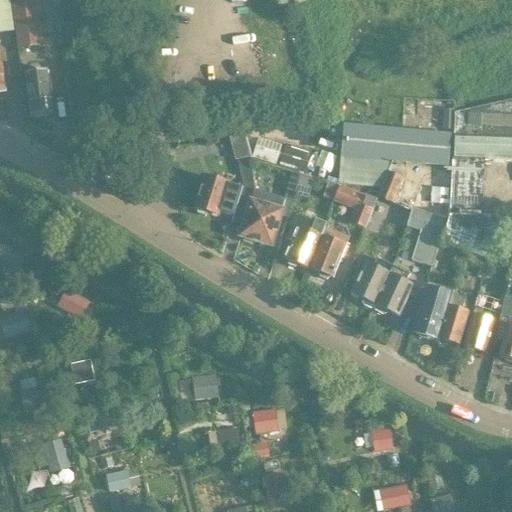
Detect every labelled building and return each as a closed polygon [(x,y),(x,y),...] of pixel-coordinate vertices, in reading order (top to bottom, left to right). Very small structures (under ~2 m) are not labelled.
[(0,0),(0,89),(4,89),(0,58),(0,33),(13,32),(9,0),(0,0)] [(10,0),(17,50),(41,47),(34,0),(10,0)] [(46,71),(24,74),(30,118),(51,116),(46,71)] [(511,100),(454,113),(453,135),(511,137),(511,100)] [(344,127),(339,184),(347,185),(381,188),(385,174),(386,172),(389,164),(447,168),(450,135),(344,127)] [(247,132),(231,135),(236,159),(252,156),(247,132)] [(511,161),(511,137),(453,135),(452,159),(484,161),(511,161)] [(258,139),(252,159),(274,165),(280,146),(258,139)] [(285,145),(279,166),(304,174),(310,153),(285,145)] [(254,185),(250,165),(249,157),(237,159),(242,184),(242,189),(236,207),(248,210),(254,191),(254,185)] [(481,218),(484,161),(452,159),(450,198),(445,221),(448,221),(481,218)] [(381,188),(376,200),(394,206),(404,181),(385,174),(381,188)] [(299,176),(295,196),(308,199),(313,180),(299,176)] [(242,189),(203,177),(194,210),(197,210),(197,215),(204,217),(207,214),(218,217),(219,214),(233,218),(236,207),(242,189)] [(375,202),(345,190),(339,187),(333,202),(356,210),(350,224),(364,229),(375,202)] [(254,191),(248,210),(240,237),(242,238),(243,242),(251,245),(254,241),(271,246),(280,216),(284,200),(254,191)] [(284,200),(280,216),(287,219),(294,195),(286,193),(284,200)] [(431,268),(445,221),(412,211),(407,228),(420,232),(411,261),(431,268)] [(486,262),(499,219),(481,218),(448,221),(440,244),(486,262)] [(308,270),(321,238),(290,226),(285,239),(291,242),(284,260),(287,262),(287,266),(294,269),(298,266),(308,270)] [(321,238),(308,270),(319,274),(319,278),(326,281),(329,278),(332,279),(349,238),(325,228),(321,238)] [(45,261),(25,257),(20,284),(40,288),(45,261)] [(362,305),(372,310),(393,268),(376,260),(373,268),(365,264),(350,295),(361,300),(362,305)] [(478,274),(483,275),(486,266),(481,264),(478,274)] [(393,268),(372,310),(384,316),(388,313),(399,318),(413,287),(405,283),(408,276),(393,268)] [(438,341),(452,296),(425,289),(412,333),(438,341)] [(81,320),(90,303),(66,290),(57,307),(81,320)] [(465,300),(452,296),(438,341),(459,347),(468,313),(461,311),(465,300)] [(511,299),(504,298),(495,345),(501,345),(498,358),(503,360),(506,362),(511,364),(511,363),(511,299)] [(34,341),(27,311),(0,317),(0,322),(6,347),(34,341)] [(472,315),(462,347),(465,348),(467,351),(472,352),(475,351),(485,354),(495,322),(472,315)] [(96,382),(92,361),(72,365),(76,386),(96,382)] [(220,398),(217,378),(193,381),(196,402),(220,398)] [(22,391),(26,407),(46,402),(42,387),(22,391)] [(114,428),(107,404),(83,411),(90,435),(114,428)] [(238,407),(227,407),(227,417),(238,416),(238,407)] [(279,432),(277,412),(254,415),(256,435),(279,432)] [(240,447),(238,431),(217,434),(219,450),(240,447)] [(393,450),(391,431),(372,434),(374,453),(393,450)] [(47,447),(53,475),(69,471),(63,444),(47,447)] [(131,489),(127,473),(126,471),(106,476),(110,494),(131,489)] [(289,493),(284,473),(263,478),(268,498),(289,493)] [(410,506),(406,486),(379,492),(383,511),(410,506)] [(432,501),(434,511),(448,511),(452,511),(449,497),(432,501)]
